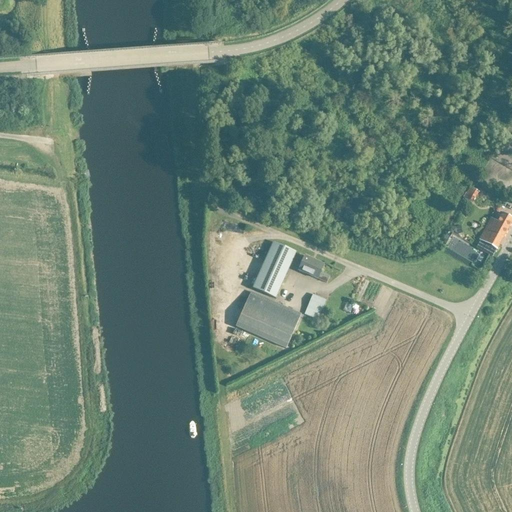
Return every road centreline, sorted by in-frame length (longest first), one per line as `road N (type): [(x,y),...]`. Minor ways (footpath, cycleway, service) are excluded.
road 1 (unclassified): [(0,69),(256,46),(342,0)]
road 2 (unclassified): [(415,511),(408,465),(415,434),(468,315)]
road 3 (unclassified): [(468,315),(337,259)]
